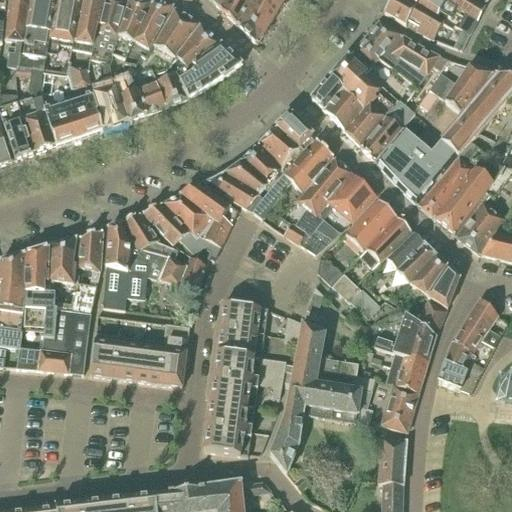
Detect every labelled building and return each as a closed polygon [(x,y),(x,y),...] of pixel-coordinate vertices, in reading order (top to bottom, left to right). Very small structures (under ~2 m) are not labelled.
[(20,58),(29,0),(9,0),(4,44),(15,45),(13,57),(8,56),(7,69),(18,70),(20,58)] [(56,0),(32,0),(24,50),(41,53),(39,61),(45,62),(46,62),(47,58),(56,0)] [(74,49),(74,47),(82,0),(56,0),(47,58),(57,60),(59,50),(72,52),(72,49),(74,49)] [(97,0),(82,0),(74,47),(93,50),(96,34),(99,35),(105,1),(97,0)] [(207,0),(220,13),(228,0),(207,0)] [(228,0),(220,13),(236,27),(253,44),(259,39),(261,41),(279,12),(286,0),(228,0)] [(442,27),(394,0),(393,0),(384,16),(405,28),(409,21),(420,28),(416,35),(433,43),(442,27)] [(441,0),(401,0),(436,20),(439,14),(450,20),(455,11),(445,5),(446,3),(441,0)] [(441,0),(446,3),(445,5),(455,11),(464,16),(478,24),(479,24),(485,9),(470,0),(441,0)] [(115,39),(125,5),(105,1),(99,35),(91,64),(105,66),(107,58),(112,59),(117,42),(111,40),(112,38),(115,39)] [(153,9),(129,5),(117,42),(112,59),(126,63),(130,55),(153,9)] [(134,71),(140,58),(143,53),(149,56),(153,49),(174,13),(173,12),(153,9),(130,55),(126,63),(124,68),(134,71)] [(153,49),(175,61),(201,29),(174,13),(153,49)] [(461,34),(453,51),(462,54),(469,38),(478,24),(464,16),(457,32),(461,34)] [(379,25),(367,39),(385,54),(399,37),(379,25)] [(201,29),(175,61),(166,75),(168,81),(177,78),(220,48),(201,29)] [(385,54),(367,39),(355,54),(372,68),(378,62),(392,72),(398,61),(392,57),(391,58),(385,54)] [(392,57),(398,61),(409,68),(420,49),(413,45),(403,39),(392,57)] [(221,48),(220,48),(177,78),(188,102),(209,89),(210,90),(242,68),(221,48)] [(420,49),(409,68),(427,78),(439,59),(430,54),(420,49)] [(330,81),(364,113),(368,108),(367,107),(373,100),(373,101),(378,95),(363,81),(366,77),(372,68),(355,54),(347,61),(330,81)] [(39,61),(20,58),(18,70),(31,73),(43,75),(45,62),(39,61)] [(104,133),(126,124),(112,84),(112,83),(109,69),(112,59),(107,58),(105,66),(104,70),(100,71),(102,94),(93,97),(91,97),(97,116),(104,133)] [(438,60),(433,69),(442,74),(447,65),(438,60)] [(427,78),(409,68),(398,61),(392,72),(417,92),(427,78)] [(44,114),(56,149),(102,134),(95,117),(97,116),(91,97),(93,97),(86,72),(68,69),(66,75),(72,94),(76,92),(79,101),(44,114)] [(444,142),(497,78),(469,70),(456,89),(445,105),(428,129),(444,142)] [(34,157),(56,149),(44,114),(40,99),(43,75),(31,73),(27,91),(31,101),(18,105),(16,99),(14,98),(34,157)] [(112,84),(126,124),(146,117),(138,93),(130,81),(128,78),(112,83),(112,84)] [(146,117),(166,110),(157,86),(146,90),(140,78),(130,81),(138,93),(146,117)] [(157,85),(157,86),(166,110),(188,102),(177,78),(168,81),(157,85)] [(445,105),(456,89),(439,78),(428,93),(445,105)] [(511,83),(497,78),(444,142),(441,145),(456,160),(458,161),(471,145),(474,142),(503,108),(511,97),(511,83)] [(344,135),(364,113),(330,81),(312,102),(324,116),(324,114),(344,135)] [(378,95),(393,109),(398,103),(396,102),(383,89),(378,95)] [(428,129),(445,105),(428,93),(412,115),(415,117),(428,129)] [(368,108),(364,113),(344,135),(360,151),(385,121),(384,120),(393,109),(378,95),(373,101),(382,108),(376,115),(368,108)] [(0,116),(4,131),(15,164),(34,157),(14,98),(0,97),(0,116)] [(374,165),(402,132),(415,117),(412,115),(398,103),(393,109),(384,120),(385,121),(360,151),(361,151),(374,165)] [(292,119),(287,119),(276,130),(299,152),(312,139),(292,119)] [(0,168),(12,165),(0,125),(0,168)] [(299,152),(276,130),(258,149),(282,171),(299,152)] [(456,160),(441,145),(431,157),(402,132),(374,165),(400,193),(416,208),(456,160)] [(284,177),(263,202),(252,215),(263,225),(264,223),(278,203),(277,202),(291,185),(302,197),(333,160),(316,143),(284,177)] [(418,210),(434,223),(473,174),(465,166),(478,151),(471,145),(458,161),(418,210)] [(511,149),(502,169),(504,170),(511,175),(511,149)] [(242,165),(241,166),(266,188),(278,174),(255,151),(242,165)] [(314,234),(322,225),(315,220),(352,178),(335,162),(297,205),(306,212),(295,229),(306,235),(305,237),(310,239),(314,234)] [(483,179),(492,185),(502,171),(495,165),(488,166),(484,172),(483,179)] [(266,188),(241,166),(226,177),(258,197),(266,188)] [(511,179),(511,175),(504,170),(499,177),(508,183),(511,179)] [(473,174),(434,223),(453,239),(492,188),(474,173),(473,174)] [(205,188),(245,212),(252,216),(252,215),(263,202),(258,197),(226,177),(225,177),(205,188)] [(315,220),(322,225),(333,211),(352,226),(376,200),(352,178),(315,220)] [(181,199),(211,223),(212,224),(202,242),(214,247),(220,251),(229,232),(237,215),(199,190),(181,199)] [(203,233),(211,223),(181,199),(163,208),(162,208),(192,238),(199,230),(203,233)] [(363,256),(396,220),(378,204),(345,239),(363,256)] [(479,258),(480,258),(495,237),(494,236),(505,223),(483,206),(456,241),(479,258)] [(203,250),(192,238),(162,208),(143,217),(172,250),(179,244),(195,260),(203,250)] [(140,218),(122,227),(125,231),(136,249),(142,256),(165,262),(168,263),(174,266),(177,256),(156,247),(159,245),(140,218)] [(511,232),(511,220),(508,219),(502,229),(511,232)] [(379,267),(411,235),(397,221),(366,254),(359,261),(372,274),(379,267)] [(298,249),(305,237),(306,235),(295,229),(290,226),(282,240),(298,249)] [(125,231),(122,227),(108,232),(105,271),(102,311),(126,313),(127,303),(144,305),(147,281),(152,266),(140,264),(142,256),(136,249),(125,231)] [(103,234),(80,241),(76,268),(75,270),(92,274),(88,288),(95,290),(98,276),(100,276),(103,234)] [(310,239),(305,237),(298,249),(314,259),(332,244),(314,234),(310,239)] [(436,260),(413,237),(386,264),(409,288),(424,272),(436,260)] [(511,265),(511,240),(495,237),(480,258),(511,265)] [(76,243),(51,250),(50,286),(55,286),(54,297),(54,313),(58,314),(60,296),(73,298),(71,315),(90,319),(93,300),(95,290),(88,288),(74,286),(75,270),(76,268),(73,268),(76,243)] [(207,261),(214,264),(220,251),(214,247),(207,261)] [(48,286),(49,276),(46,276),(46,269),(49,269),(50,251),(24,259),(24,289),(18,353),(16,372),(38,374),(83,378),(90,319),(71,315),(58,314),(54,313),(54,297),(55,286),(50,286),(48,286)] [(0,370),(16,372),(18,353),(24,289),(24,259),(0,265),(0,287),(1,288),(0,297),(0,370)] [(426,300),(447,270),(436,260),(424,272),(409,288),(426,300)] [(190,261),(186,270),(204,276),(206,270),(190,261)] [(174,266),(168,263),(165,270),(159,284),(179,289),(186,270),(174,266)] [(331,290),(343,277),(331,266),(319,264),(317,277),(331,290)] [(179,289),(198,294),(204,276),(186,270),(179,289)] [(431,303),(447,312),(459,282),(447,270),(426,300),(431,303)] [(341,298),(352,286),(343,278),(332,290),(341,298)] [(351,306),(361,294),(352,286),(341,298),(350,307),(351,306)] [(315,291),(307,313),(316,317),(323,299),(315,291)] [(359,314),(371,302),(362,294),(361,294),(351,306),(359,314)] [(371,302),(359,314),(368,322),(380,310),(371,302)] [(480,302),(464,327),(483,340),(481,344),(494,351),(499,342),(495,340),(492,336),(488,334),(498,319),(480,302)] [(419,327),(436,339),(444,320),(446,315),(427,304),(419,327)] [(220,332),(264,338),(268,313),(223,307),(220,332)] [(428,365),(436,339),(419,327),(418,327),(404,318),(393,350),(390,348),(391,345),(377,341),(374,351),(394,358),(395,354),(428,365)] [(298,347),(302,327),(287,321),(284,345),(298,347)] [(369,429),(370,426),(373,414),(367,412),(369,409),(372,395),(371,395),(374,383),(356,380),(358,368),(321,362),(325,337),(302,327),(298,347),(285,420),(270,458),(285,477),(303,419),(356,427),(369,429)] [(483,340),(464,327),(452,345),(471,358),(481,344),(483,340)] [(165,328),(163,346),(158,388),(182,391),(189,331),(165,328)] [(264,338),(220,332),(217,356),(261,362),(264,338)] [(113,382),(119,340),(95,337),(90,379),(113,382)] [(119,340),(113,382),(136,385),(141,343),(119,340)] [(141,343),(136,385),(158,388),(163,346),(141,343)] [(481,376),(469,369),(474,359),(471,358),(452,345),(442,371),(438,386),(470,398),(481,376)] [(400,372),(423,379),(428,365),(395,354),(394,358),(390,371),(399,374),(400,372)] [(286,365),(261,362),(217,356),(213,382),(258,388),(273,390),(272,402),(279,403),(286,365)] [(385,386),(391,388),(418,397),(423,379),(400,372),(399,374),(390,371),(385,386)] [(210,406),(254,412),(258,388),(213,382),(210,406)] [(418,397),(391,388),(379,428),(407,436),(418,397)] [(511,397),(498,395),(494,424),(511,425),(511,397)] [(207,430),(251,436),(254,412),(210,406),(207,430)] [(158,443),(178,446),(183,417),(163,414),(158,443)] [(251,436),(207,430),(204,455),(248,461),(251,436)] [(403,490),(406,444),(381,443),(378,488),(382,488),(403,490)] [(304,480),(294,488),(300,495),(310,486),(304,480)] [(271,496),(262,486),(242,489),(241,487),(206,492),(204,492),(196,493),(198,511),(244,511),(243,500),(271,496)] [(401,511),(403,490),(382,488),(380,511),(401,511)] [(198,511),(196,493),(169,497),(161,498),(154,499),(155,511),(198,511)] [(128,502),(129,511),(155,511),(154,499),(128,502)] [(104,505),(104,511),(129,511),(128,502),(104,505)]
